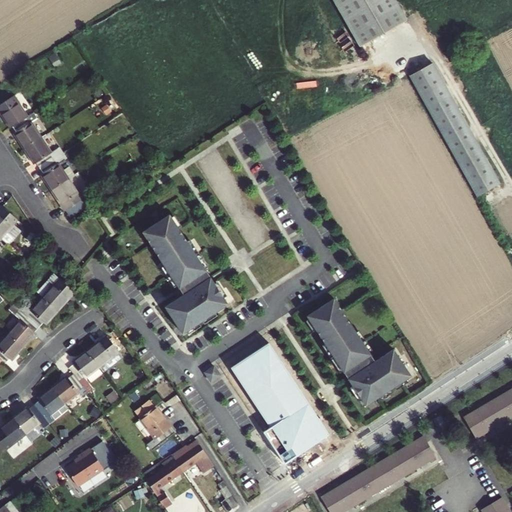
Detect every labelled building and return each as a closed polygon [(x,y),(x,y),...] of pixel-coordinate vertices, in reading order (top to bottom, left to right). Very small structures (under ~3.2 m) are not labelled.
[(395,0),(333,0),(361,48),(407,21),(395,0)] [(430,64),(407,76),(474,196),(497,184),(430,64)] [(15,93),(0,102),(0,105),(12,125),(13,123),(26,115),(28,114),(15,93)] [(16,128),(14,129),(25,146),(42,135),(32,119),(29,121),(26,115),(13,123),(16,128)] [(51,149),(42,135),(25,146),(33,160),(36,158),(41,166),(61,152),(57,145),(51,149)] [(41,171),(52,189),(70,177),(59,160),(64,157),(61,152),(41,166),(43,170),(41,171)] [(87,203),(70,177),(52,189),(69,215),(87,203)] [(7,243),(13,236),(6,229),(12,222),(16,218),(1,205),(0,205),(0,236),(6,241),(7,243)] [(212,277),(170,214),(143,232),(184,295),(166,307),(183,334),(229,304),(212,277)] [(6,229),(13,236),(19,229),(12,222),(6,229)] [(49,278),(38,291),(44,296),(58,309),(75,290),(60,277),(55,283),(49,278)] [(46,324),(58,309),(44,296),(32,310),(32,311),(28,316),(40,327),(44,322),(46,324)] [(364,404),(410,375),(392,348),(373,360),(332,297),(305,315),(364,404)] [(24,345),(40,327),(28,316),(24,320),(21,318),(9,332),(24,345)] [(11,359),(24,345),(9,332),(0,342),(0,358),(6,364),(11,359)] [(100,366),(120,351),(108,335),(88,350),(100,366)] [(269,342),(231,367),(270,427),(264,431),(285,463),(329,434),(269,342)] [(87,376),(100,366),(88,350),(74,361),(75,364),(70,368),(73,373),(89,393),(96,388),(87,376)] [(124,356),(120,351),(100,366),(104,371),(124,356)] [(204,371),(212,381),(222,374),(214,364),(204,371)] [(67,375),(53,386),(65,402),(80,391),(84,397),(89,393),(73,373),(68,377),(67,375)] [(51,413),(65,402),(53,386),(39,397),(40,399),(35,403),(45,415),(49,411),(51,413)] [(511,414),(511,412),(511,386),(511,387),(499,395),(486,402),(474,410),(462,417),(474,437),(486,429),(498,422),(511,414)] [(151,451),(174,432),(154,407),(153,408),(148,402),(135,412),(140,418),(139,419),(154,438),(146,445),(151,451)] [(39,419),(45,415),(35,403),(29,408),(27,406),(13,416),(25,432),(40,421),(39,419)] [(0,440),(5,447),(25,432),(13,416),(0,426),(0,440)] [(381,486),(394,478),(406,471),(419,463),(432,455),(420,435),(407,443),(393,451),(381,458),(369,466),(357,473),(344,481),(332,489),(320,496),(329,511),(337,511),(344,508),(356,501),(369,493),(381,486)] [(183,472),(206,455),(196,440),(187,446),(187,447),(190,450),(183,455),(181,452),(173,457),(183,472)] [(187,447),(181,452),(183,455),(190,450),(187,447)] [(66,470),(78,487),(104,470),(90,449),(78,458),(80,460),(66,470)] [(158,489),(183,472),(173,457),(163,464),(166,468),(147,481),(165,508),(173,503),(165,492),(161,494),(158,489)] [(232,494),(226,486),(221,490),(226,498),(232,494)] [(509,511),(507,508),(500,496),(481,508),(483,511),(509,511)] [(17,511),(11,502),(0,510),(0,511),(17,511)]
